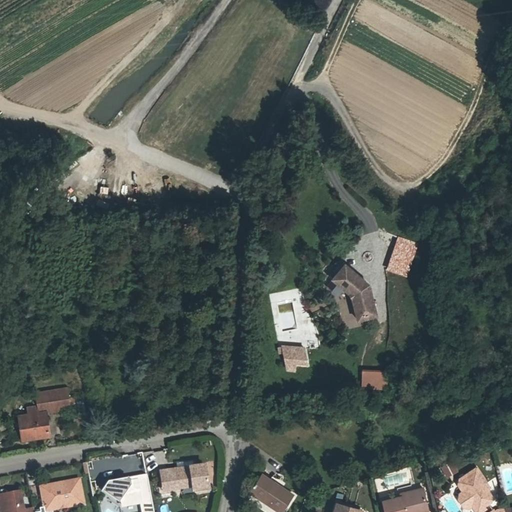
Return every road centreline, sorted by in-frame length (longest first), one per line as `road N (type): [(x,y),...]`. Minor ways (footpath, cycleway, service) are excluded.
road 1 (residential): [(222,426),(240,222),(261,145),(336,0)]
road 2 (residential): [(222,426),(0,463)]
